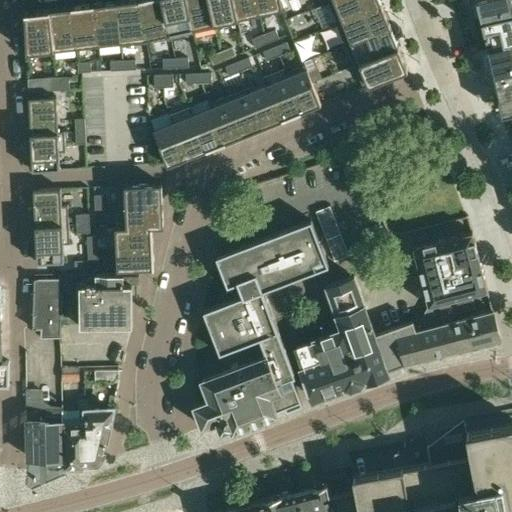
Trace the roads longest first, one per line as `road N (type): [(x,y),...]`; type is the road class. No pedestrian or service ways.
road 1 (residential): [(170,474),(155,381),(205,180),(238,153),(444,70)]
road 2 (unclassified): [(170,474),(403,390),(511,366)]
road 3 (residential): [(12,263),(7,0)]
road 4 (residential): [(511,230),(444,70)]
